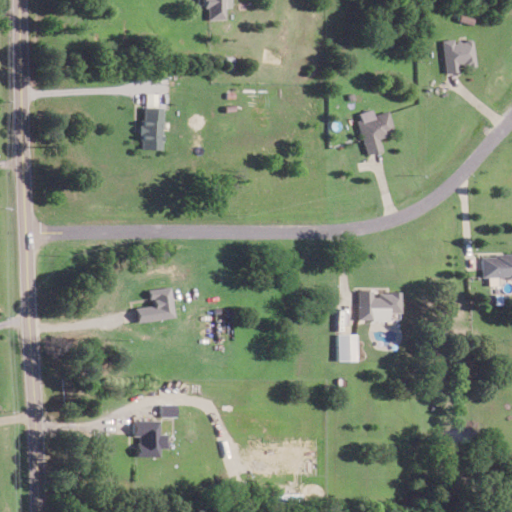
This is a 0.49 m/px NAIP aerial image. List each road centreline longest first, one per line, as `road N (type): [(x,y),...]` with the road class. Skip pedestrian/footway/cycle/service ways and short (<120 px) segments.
road 1 (residential): [(18,227),(242,234),(379,224),(436,201),(511,121)]
road 2 (tertiary): [(35,511),(18,227),(24,189),(17,0)]
